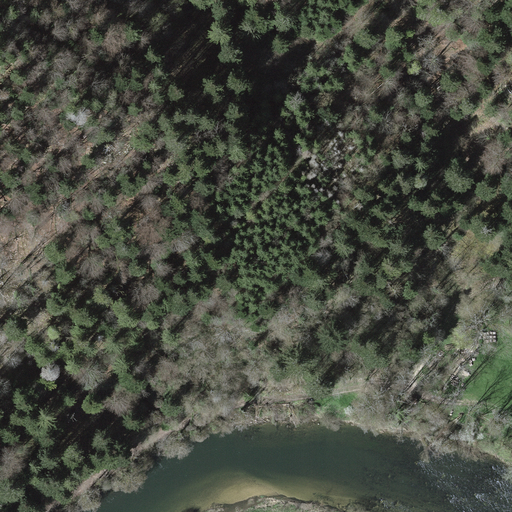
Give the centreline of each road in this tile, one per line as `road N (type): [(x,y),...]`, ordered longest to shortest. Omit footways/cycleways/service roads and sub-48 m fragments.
road 1 (track): [(406,395),(292,396),(225,408),(141,443),(44,511)]
road 2 (track): [(406,395),(445,323),(511,268)]
